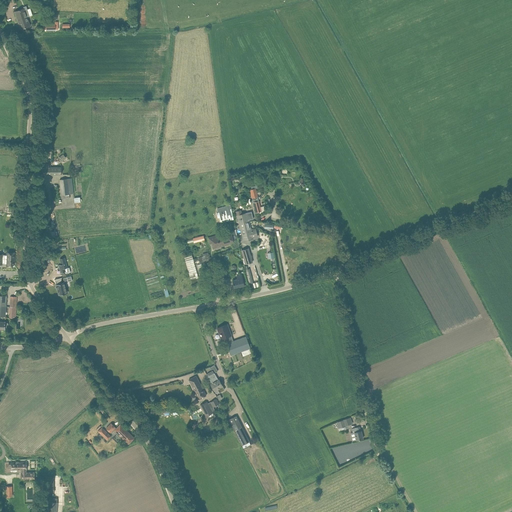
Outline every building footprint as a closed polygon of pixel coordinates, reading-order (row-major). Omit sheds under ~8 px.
[(19,10),(15,11),(18,20),(18,23),(17,23),(18,26),(19,25),(21,29),(25,27),(30,26),(27,17),(29,16),(26,6),(23,7),(24,8),(19,10)] [(48,23),(45,23),(45,29),(45,30),(56,30),(55,29),(57,29),(57,22),(54,22),(54,24),(48,24),(48,23)] [(49,167),(49,164),(44,164),(44,175),(61,175),(61,167),(49,167)] [(64,179),(59,179),(61,195),(73,193),(71,178),(64,179)] [(252,198),(258,196),(257,192),(258,191),(257,188),(253,188),(253,187),(249,188),(252,198)] [(253,202),(256,212),(261,211),(259,204),(259,201),(253,202)] [(230,205),(217,208),(219,217),(218,218),(219,221),(221,221),(221,222),(234,219),(230,205)] [(240,210),(235,211),(236,215),(237,219),(239,224),(249,221),(248,220),(253,219),(252,215),(252,214),(251,211),(241,214),(240,210)] [(249,221),(239,224),(240,228),(241,234),(251,231),(251,230),(249,221)] [(243,241),(250,239),(254,238),(253,236),(257,235),(256,230),(251,231),(241,234),(243,241)] [(228,244),(233,242),(230,231),(208,238),(210,243),(212,243),(214,249),(228,245),(228,244)] [(249,248),(247,249),(241,250),(245,264),(253,262),(249,248)] [(7,256),(3,255),(3,257),(0,257),(0,264),(3,265),(3,264),(6,264),(6,268),(12,268),(12,265),(14,265),(15,254),(7,253),(7,256)] [(196,265),(201,263),(210,260),(209,254),(199,257),(194,259),(196,265)] [(67,267),(64,258),(60,259),(61,264),(59,265),(61,273),(66,271),(65,268),(67,267)] [(237,279),(232,280),(234,287),(244,285),(241,275),(239,275),(237,276),(237,279)] [(67,293),(64,282),(56,284),(56,286),(56,287),(56,288),(57,288),(58,295),(67,293)] [(226,325),(217,328),(218,332),(220,331),(222,338),(225,337),(231,335),(230,332),(228,332),(226,325)] [(228,343),(227,343),(231,355),(241,351),(250,348),(246,336),(233,341),(228,343)] [(212,371),(207,374),(208,376),(208,377),(210,381),(212,383),(210,384),(214,391),(215,390),(216,393),(218,392),(219,391),(217,389),(218,388),(223,386),(221,384),(219,379),(218,379),(214,373),(212,371)] [(206,395),(196,376),(189,379),(199,399),(206,395)] [(217,399),(210,402),(213,407),(219,404),(217,399)] [(207,401),(200,405),(206,416),(213,412),(208,403),(207,401)] [(229,419),(231,424),(243,448),(251,444),(236,415),(229,419)] [(349,418),(342,420),(344,426),(352,423),(350,417),(349,418)] [(338,429),(344,426),(342,420),(336,423),(338,429)] [(110,432),(115,427),(111,423),(106,428),(110,432)] [(134,438),(120,424),(115,430),(128,443),(134,438)] [(111,436),(102,427),(98,431),(107,440),(111,436)] [(360,427),(352,429),(353,432),(350,433),(352,441),(362,438),(361,431),(360,427)] [(26,469),(26,462),(11,463),(11,464),(9,464),(9,468),(9,469),(22,469),(22,473),(24,473),(24,479),(34,479),(34,472),(26,472),(26,469)] [(25,482),(25,501),(33,501),(33,483),(25,482)] [(47,511),(56,511),(57,498),(49,497),(47,511)]
